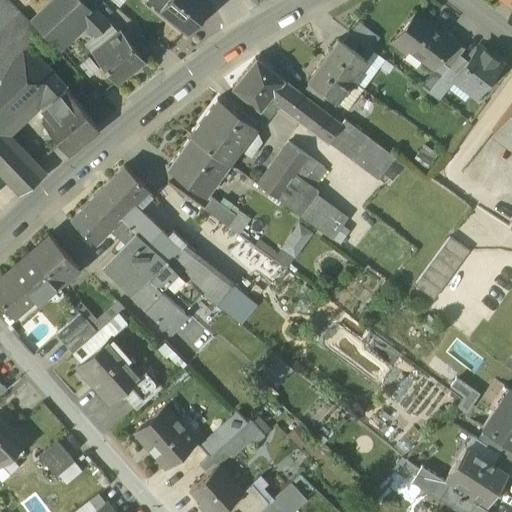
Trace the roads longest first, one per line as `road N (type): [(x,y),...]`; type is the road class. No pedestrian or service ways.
road 1 (tertiary): [(308,0),(201,69),(0,241)]
road 2 (residential): [(0,334),(157,511)]
